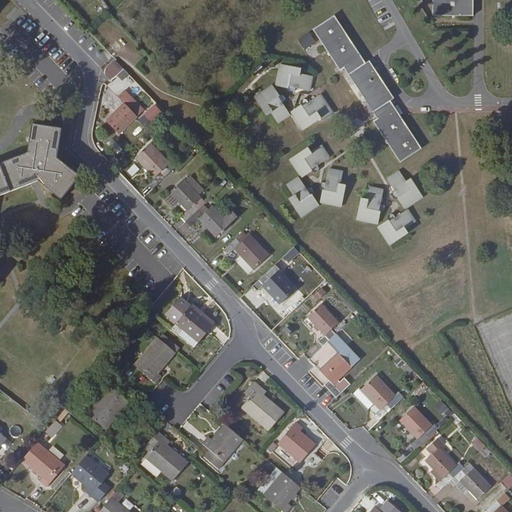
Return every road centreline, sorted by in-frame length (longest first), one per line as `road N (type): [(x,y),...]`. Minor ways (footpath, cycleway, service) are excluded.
road 1 (residential): [(24,0),(93,71),(85,152),(237,309),(244,338)]
road 2 (residential): [(244,338),(371,468)]
